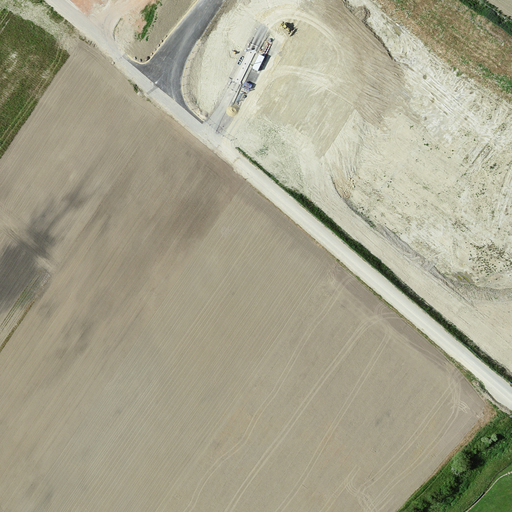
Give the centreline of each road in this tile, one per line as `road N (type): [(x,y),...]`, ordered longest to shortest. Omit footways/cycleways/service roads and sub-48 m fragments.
road 1 (track): [(511,401),(157,79)]
road 2 (track): [(504,395),(383,511)]
